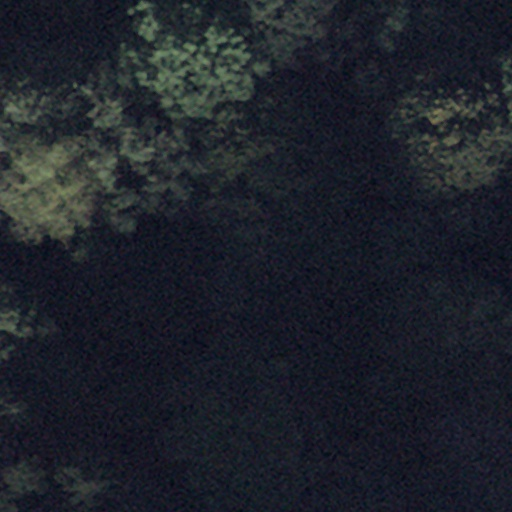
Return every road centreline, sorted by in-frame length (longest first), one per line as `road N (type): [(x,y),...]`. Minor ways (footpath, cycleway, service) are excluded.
road 1 (track): [(511,31),(333,120),(120,245),(0,297)]
road 2 (track): [(41,0),(38,84),(10,150),(2,195),(9,242),(0,274)]
